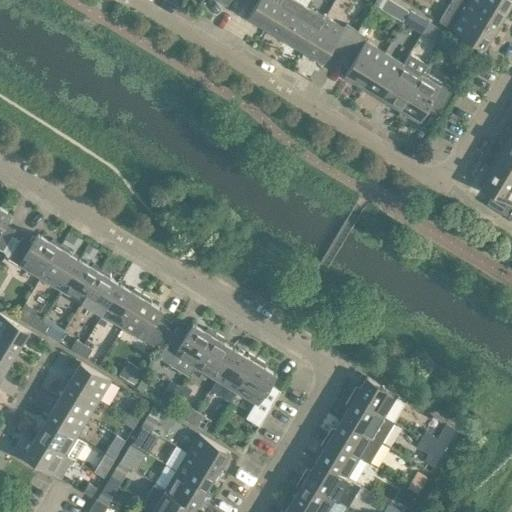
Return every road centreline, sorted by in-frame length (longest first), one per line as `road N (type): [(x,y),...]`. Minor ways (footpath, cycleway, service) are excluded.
road 1 (residential): [(0,165),(325,370),(328,390),(255,511)]
road 2 (residential): [(511,67),(442,180),(137,0)]
